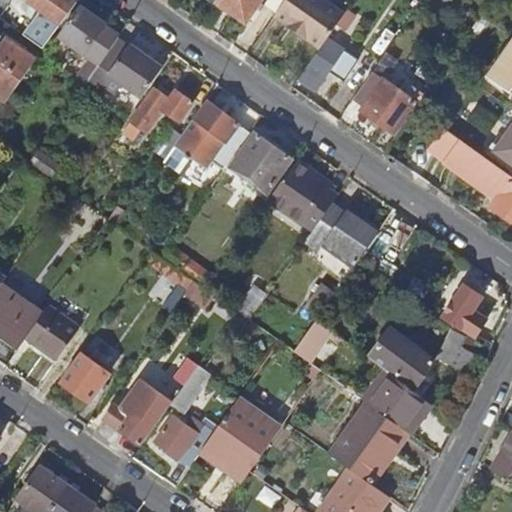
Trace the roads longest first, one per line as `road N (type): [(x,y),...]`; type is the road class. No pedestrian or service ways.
road 1 (unclassified): [(131,0),(511,266)]
road 2 (residential): [(0,389),(174,511)]
road 3 (unclassified): [(428,511),(511,347)]
